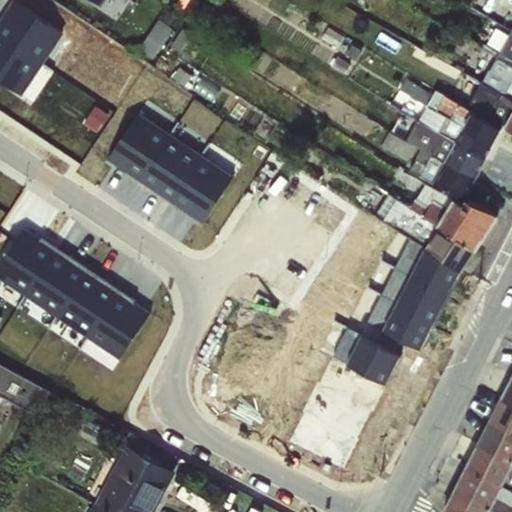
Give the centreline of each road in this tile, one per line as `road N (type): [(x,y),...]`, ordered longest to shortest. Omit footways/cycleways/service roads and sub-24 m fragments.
road 1 (unknown): [(393,511),(262,468),(178,420),(169,391),(199,285),(184,265),(0,146)]
road 2 (tertiary): [(511,275),(393,511)]
